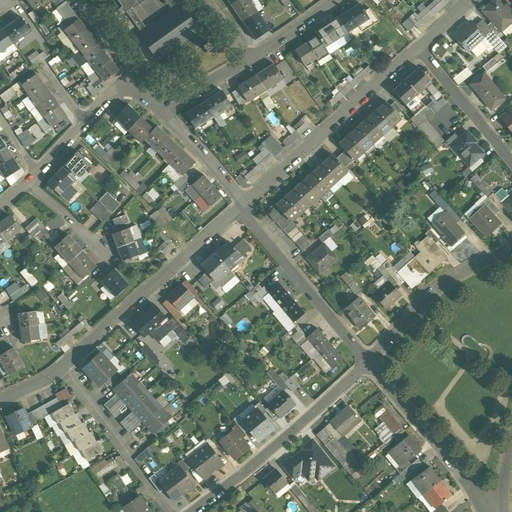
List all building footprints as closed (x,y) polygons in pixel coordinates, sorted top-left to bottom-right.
[(27,0),(35,9),(34,10),(47,0),(27,0)] [(117,0),(126,13),(131,9),(143,0),(117,0)] [(177,8),(171,0),(162,0),(164,1),(165,1),(173,11),(177,8)] [(257,13),(247,0),(238,0),(231,5),(234,8),(233,8),(234,9),(243,22),(257,13)] [(399,4),(394,0),(393,0),(390,3),(391,4),(390,4),(394,8),(399,4)] [(448,0),(442,0),(438,4),(441,8),(450,1),(448,0)] [(511,22),(511,17),(496,0),(495,0),(482,12),(491,22),(500,32),(511,22)] [(434,1),(430,5),(437,12),(441,8),(438,4),(435,1),(434,1)] [(74,15),(65,3),(57,10),(66,22),(74,15)] [(360,5),(348,13),(357,27),(369,19),(360,4),(359,5),(360,5)] [(437,12),(430,5),(426,9),(429,12),(433,16),(437,12)] [(146,30),(141,34),(141,33),(139,34),(158,60),(159,59),(159,58),(195,32),(190,25),(192,24),(185,13),(183,15),(177,8),(173,11),(146,30)] [(146,30),(131,9),(126,13),(141,33),(141,34),(146,30)] [(426,9),(417,16),(420,19),(429,12),(426,9)] [(429,12),(420,19),(424,24),(433,16),(429,12)] [(268,31),(257,13),(243,22),(245,26),(245,27),(246,27),(255,40),(254,40),(254,41),(269,31),(269,30),(268,31)] [(348,13),(338,19),(346,33),(357,27),(348,13)] [(417,16),(415,13),(409,18),(416,26),(415,26),(418,29),(424,24),(420,19),(417,16)] [(74,15),(66,22),(67,22),(70,26),(78,20),(74,15)] [(20,19),(3,30),(13,44),(30,32),(30,33),(31,32),(20,18),(20,19)] [(416,26),(409,18),(401,24),(408,32),(415,26),(416,26)] [(338,19),(327,26),(336,40),(346,33),(338,19)] [(67,29),(65,30),(72,40),(85,30),(78,20),(70,26),(67,29)] [(482,20),(474,27),(483,37),(490,30),(487,26),(482,20)] [(500,32),(491,22),(487,26),(490,30),(496,36),(500,32)] [(470,23),(454,37),(463,46),(462,49),(465,51),(469,51),(472,49),(472,47),(482,38),(483,37),(474,27),(470,23)] [(336,40),(327,26),(315,34),(318,37),(324,47),(336,40)] [(32,30),(43,50),(49,47),(38,27),(32,30)] [(94,41),(86,30),(86,29),(85,30),(72,40),(81,51),(94,41)] [(3,30),(0,32),(0,52),(13,44),(3,30)] [(496,36),(490,30),(483,37),(482,38),(488,44),(496,36)] [(318,37),(307,45),(316,58),(322,55),(327,51),(324,47),(318,37)] [(81,51),(72,40),(67,44),(75,55),(81,51)] [(102,51),(94,41),(81,51),(89,61),(102,51)] [(208,42),(201,48),(205,53),(212,48),(208,42)] [(307,45),(295,52),(295,51),(295,52),(304,67),(305,66),(316,58),(307,45)] [(441,45),(435,52),(442,57),(447,50),(441,45)] [(60,48),(51,54),(55,59),(58,57),(64,53),(60,48)] [(387,57),(381,50),(376,53),(379,56),(383,61),(387,57)] [(37,51),(28,58),(34,67),(39,64),(35,59),(40,55),(37,51)] [(89,61),(81,51),(75,55),(73,57),(81,67),(89,61)] [(102,51),(89,61),(97,71),(110,61),(102,51)] [(40,55),(35,59),(39,64),(48,57),(44,52),(40,55)] [(379,56),(373,62),(377,66),(383,61),(379,56)] [(55,59),(48,64),(54,71),(63,64),(58,57),(55,59)] [(373,62),(370,59),(366,62),(369,65),(373,70),(377,66),(373,62)] [(492,59),(482,68),(486,73),(496,64),(492,59)] [(89,61),(81,67),(89,77),(97,71),(89,61)] [(118,71),(110,61),(97,71),(105,82),(119,71),(118,70),(118,71)] [(270,67),(269,67),(269,68),(256,77),(265,91),(283,80),(274,64),(273,65),(270,67)] [(373,70),(369,65),(363,70),(367,75),(373,70)] [(363,70),(361,67),(357,71),(363,79),(367,75),(363,70)] [(458,84),(473,74),(468,67),(453,77),(458,84)] [(18,69),(10,75),(13,80),(22,74),(18,69)] [(446,104),(430,84),(431,83),(418,69),(392,92),(405,106),(415,98),(425,88),(431,96),(428,98),(433,105),(428,109),(433,114),(446,104)] [(97,71),(89,77),(97,88),(104,82),(105,82),(97,71)] [(363,79),(357,71),(352,75),(355,78),(359,82),(363,79)] [(65,72),(58,78),(61,82),(66,79),(68,77),(65,72)] [(504,99),(483,74),(470,85),(490,110),(504,99)] [(44,86),(36,76),(37,75),(22,85),(30,96),(44,86)] [(252,79),(239,87),(238,87),(239,89),(248,103),(248,102),(265,91),(256,77),(252,79),(252,78),(251,79),(252,79)] [(359,82),(355,78),(349,83),(353,88),(359,82)] [(97,88),(95,89),(98,93),(99,94),(107,87),(104,82),(97,88)] [(349,83),(343,89),(347,93),(353,88),(349,83)] [(44,86),(30,96),(37,106),(51,96),(44,86)] [(343,89),(340,86),(337,89),(343,96),(347,93),(343,89)] [(11,88),(0,96),(5,103),(16,95),(11,88)] [(98,93),(95,89),(90,93),(93,97),(98,93)] [(239,89),(231,93),(240,107),(248,103),(239,89)] [(343,96),(337,89),(332,93),(335,96),(338,100),(343,96)] [(217,95),(204,104),(213,117),(230,107),(231,107),(222,92),(221,92),(222,93),(218,95),(218,94),(217,95)] [(51,96),(37,106),(45,117),(59,107),(51,96)] [(338,100),(335,96),(329,101),(333,105),(338,100)] [(415,98),(405,106),(414,116),(416,115),(424,108),(415,98)] [(386,103),(376,112),(389,126),(398,117),(397,116),(390,107),(386,103)] [(402,111),(394,103),(390,107),(397,116),(402,111)] [(204,104),(200,106),(199,106),(199,107),(187,114),(186,114),(195,129),(196,129),(196,128),(213,117),(204,104)] [(140,119),(128,107),(128,106),(115,119),(116,120),(116,119),(129,131),(140,119)] [(424,108),(416,115),(423,123),(425,121),(433,114),(428,109),(426,106),(424,108)] [(511,106),(499,117),(503,122),(511,114),(511,106)] [(5,107),(0,110),(3,115),(8,111),(5,107)] [(59,107),(45,117),(53,128),(57,125),(67,118),(68,117),(67,117),(59,107)] [(12,116),(8,111),(3,115),(7,120),(12,116)] [(389,126),(376,112),(367,120),(379,134),(389,126)] [(511,114),(503,122),(511,133),(511,132),(511,114)] [(423,123),(416,115),(414,116),(410,120),(437,150),(444,144),(445,143),(425,121),(423,123)] [(312,124),(305,116),(301,119),(308,128),(312,124)] [(67,118),(57,125),(60,130),(70,122),(67,118)] [(140,119),(129,131),(141,143),(145,140),(153,131),(140,119)] [(379,134),(367,120),(358,129),(370,142),(379,134)] [(304,124),(296,131),(299,136),(308,128),(304,124)] [(156,127),(153,131),(145,140),(158,151),(169,139),(156,127)] [(370,142),(358,129),(348,137),(361,151),(370,142)] [(23,133),(18,137),(25,147),(34,141),(27,130),(23,133)] [(108,150),(121,136),(114,131),(102,144),(108,150)] [(296,131),(287,139),(291,143),(299,136),(296,131)] [(476,143),(466,132),(459,139),(452,145),(453,145),(451,147),(469,168),(484,154),(475,144),(476,143)] [(445,143),(444,144),(448,149),(451,147),(453,145),(452,145),(459,139),(455,134),(445,143)] [(284,149),(272,136),(262,145),(268,151),(274,158),(284,149)] [(287,139),(284,136),(280,140),(286,147),(291,143),(287,139)] [(361,151),(348,137),(339,145),(346,153),(352,159),(361,151)] [(169,139),(158,151),(171,163),(182,151),(169,139)] [(6,147),(0,150),(0,166),(13,158),(6,147)] [(107,154),(99,147),(94,151),(103,159),(107,154)] [(195,163),(182,151),(171,163),(184,176),(196,163),(195,162),(195,163)] [(274,158),(268,151),(263,155),(266,158),(270,162),(274,158)] [(78,153),(75,156),(74,156),(74,157),(64,168),(63,168),(75,180),(90,165),(91,165),(78,152),(77,153),(78,153)] [(352,159),(346,153),(341,157),(349,166),(354,161),(352,159)] [(114,162),(107,154),(103,159),(110,166),(114,162)] [(337,161),(333,157),(323,165),(336,179),(345,170),(337,161)] [(349,166),(341,157),(337,161),(345,170),(349,166)] [(13,158),(0,166),(0,170),(6,179),(20,169),(13,158)] [(266,158),(257,166),(261,170),(270,162),(266,158)] [(423,174),(433,172),(431,164),(422,166),(423,174)] [(336,179),(323,165),(314,173),(326,187),(336,179)] [(257,166),(248,174),(252,178),(261,170),(257,166)] [(75,180),(63,168),(62,169),(63,169),(60,172),(60,171),(59,172),(59,173),(49,183),(48,183),(61,195),(70,185),(75,180)] [(132,179),(124,171),(120,175),(128,183),(132,179)] [(248,174),(246,171),(241,175),(248,182),(252,178),(248,174)] [(314,173),(304,182),(317,196),(326,187),(314,173)] [(186,174),(174,185),(178,189),(190,178),(186,174)] [(470,180),(489,197),(494,191),(475,174),(470,180)] [(212,186),(202,176),(203,176),(203,175),(194,183),(192,185),(202,195),(212,186)] [(190,178),(178,189),(182,193),(185,190),(194,182),(190,178)] [(140,187),(132,179),(128,183),(136,191),(140,187)] [(202,195),(192,185),(194,183),(194,182),(185,190),(195,201),(202,195)] [(304,182),(295,190),(307,204),(317,196),(304,182)] [(70,185),(61,195),(68,201),(77,192),(70,185)] [(212,186),(202,195),(211,206),(222,197),(222,196),(221,197),(212,186)] [(153,188),(148,193),(154,200),(160,195),(153,188)] [(295,190),(286,198),(298,212),(307,204),(295,190)] [(120,205),(107,193),(99,202),(112,214),(120,205)] [(154,201),(146,193),(142,197),(150,205),(154,201)] [(504,207),(492,194),(487,199),(489,201),(498,212),(504,207)] [(211,206),(202,195),(195,201),(205,212),(211,206)] [(448,206),(438,196),(433,201),(442,212),(448,206)] [(286,198),(276,207),(288,221),(298,212),(286,198)] [(489,201),(484,205),(494,216),(498,212),(489,201)] [(112,214),(99,202),(90,211),(103,223),(112,214)] [(378,203),(369,210),(372,214),(381,207),(378,203)] [(484,205),(468,220),(485,239),(501,224),(494,216),(484,205)] [(276,208),(268,215),(271,220),(279,213),(276,208)] [(167,225),(156,212),(150,217),(161,230),(167,225)] [(279,213),(271,220),(275,224),(276,223),(283,217),(279,213)] [(445,213),(432,225),(450,246),(463,234),(452,222),(453,221),(445,213)] [(125,216),(113,220),(115,226),(122,224),(122,225),(128,223),(125,216)] [(10,218),(0,224),(0,233),(5,241),(20,231),(20,232),(21,231),(10,217),(10,218)] [(283,217),(276,223),(279,228),(287,221),(283,217)] [(44,228),(37,220),(32,224),(39,232),(44,228)] [(279,228),(283,232),(291,225),(287,221),(279,228)] [(39,232),(32,224),(26,229),(30,235),(33,237),(39,232)] [(115,226),(110,228),(113,235),(124,230),(122,225),(122,224),(115,226)] [(291,225),(283,232),(287,236),(295,229),(291,225)] [(141,239),(135,226),(128,229),(133,242),(141,239)] [(52,236),(44,228),(39,232),(47,240),(52,236)] [(113,235),(112,235),(113,235),(118,248),(133,242),(128,229),(124,230),(113,235)] [(295,229),(287,236),(291,240),(299,233),(295,229)] [(185,238),(178,230),(174,234),(176,237),(180,242),(185,238)] [(439,241),(430,231),(425,235),(427,238),(428,237),(434,245),(439,241)] [(327,232),(318,240),(322,244),(331,237),(327,232)] [(299,233),(291,240),(295,244),(303,238),(299,233)] [(68,236),(54,248),(54,249),(55,248),(69,263),(82,252),(68,237),(68,236)] [(176,237),(170,242),(175,247),(180,242),(176,237)] [(303,238),(295,244),(298,248),(307,242),(303,237),(303,238)] [(434,245),(428,237),(427,238),(420,244),(425,250),(415,259),(429,274),(440,264),(438,263),(445,257),(434,245)] [(141,239),(133,242),(138,255),(139,255),(139,256),(146,253),(141,239)] [(250,249),(242,240),(237,244),(245,253),(250,249)] [(133,242),(118,248),(123,261),(122,261),(122,262),(139,256),(139,255),(138,255),(133,242)] [(170,242),(165,248),(169,252),(175,247),(170,242)] [(307,242),(298,248),(302,253),(310,246),(307,242)] [(228,243),(215,255),(227,268),(234,262),(236,264),(242,259),(241,257),(233,248),(228,243)] [(245,253),(237,244),(233,248),(241,257),(245,253)] [(165,248),(162,245),(158,249),(165,256),(169,252),(165,248)] [(337,261),(323,245),(306,260),(319,276),(337,261)] [(96,267),(82,252),(69,263),(83,278),(83,279),(97,267),(96,267)] [(215,255),(201,267),(206,273),(214,281),(221,274),(223,276),(229,270),(227,268),(215,255)] [(415,259),(398,274),(411,290),(429,274),(415,259)] [(395,272),(387,262),(381,267),(390,276),(395,272)] [(27,267),(21,272),(33,286),(38,281),(27,267)] [(390,276),(381,267),(376,271),(385,281),(390,276)] [(114,269),(100,282),(101,283),(102,282),(115,296),(114,297),(114,298),(129,285),(128,284),(127,285),(117,273),(114,269)] [(221,274),(214,281),(217,285),(221,289),(235,276),(229,270),(223,276),(221,274)] [(214,281),(206,273),(202,277),(210,286),(214,281)] [(353,283),(345,274),(340,279),(347,288),(353,283)] [(93,280),(89,276),(78,285),(82,289),(93,280)] [(29,283),(20,289),(23,294),(32,288),(29,283)] [(278,283),(267,292),(280,307),(291,298),(278,283)] [(361,292),(353,283),(347,288),(356,297),(361,292)] [(258,284),(249,292),(253,297),(262,289),(258,284)] [(389,284),(374,297),(386,310),(400,297),(389,284)] [(192,298),(181,285),(167,297),(169,299),(178,310),(192,298)] [(20,289),(11,295),(14,300),(23,294),(20,289)] [(69,302),(62,293),(57,297),(64,305),(69,302)] [(291,298),(280,307),(293,323),(304,314),(291,298)] [(178,310),(169,299),(162,305),(172,316),(177,311),(178,310)] [(358,300),(344,312),(360,331),(375,319),(358,300)] [(69,302),(64,305),(68,310),(73,306),(69,302)] [(166,318),(154,305),(131,326),(143,338),(150,332),(166,318)] [(177,311),(172,316),(173,317),(176,321),(181,316),(177,311)] [(35,312),(18,314),(19,315),(21,327),(37,325),(35,312)] [(89,323),(82,315),(78,319),(81,322),(85,327),(89,323)] [(173,317),(168,321),(173,326),(170,328),(181,339),(180,340),(184,343),(191,337),(176,321),(173,317)] [(166,318),(150,332),(157,340),(170,328),(173,326),(168,321),(166,318)] [(85,327),(81,322),(76,326),(80,331),(85,327)] [(45,324),(37,325),(39,339),(47,338),(45,324)] [(37,325),(21,327),(23,340),(22,341),(39,339),(37,325)] [(80,331),(76,326),(70,331),(74,335),(80,331)] [(297,326),(287,334),(291,338),(300,330),(297,326)] [(70,331),(68,327),(63,331),(70,339),(74,335),(70,331)] [(330,345),(317,329),(306,339),(319,354),(330,345)] [(300,330),(291,338),(295,343),(304,335),(300,330)] [(70,339),(63,331),(59,334),(62,338),(66,342),(70,339)] [(62,338),(55,343),(59,348),(66,342),(62,338)] [(157,358),(146,345),(140,350),(155,366),(159,362),(157,359),(157,358)] [(343,360),(330,345),(319,354),(332,369),(343,360)] [(23,366),(15,353),(16,352),(13,348),(0,355),(0,359),(9,375),(8,375),(24,366),(24,365),(23,366)] [(96,349),(83,361),(87,365),(100,353),(96,349)] [(87,365),(83,369),(91,378),(108,362),(100,353),(87,365)] [(108,362),(91,378),(99,387),(103,383),(116,371),(108,362)] [(116,371),(103,383),(107,387),(109,385),(120,375),(116,371)] [(120,375),(109,385),(113,389),(127,377),(123,372),(120,375)] [(127,377),(113,389),(117,393),(121,398),(139,383),(131,373),(127,377)] [(284,383),(277,375),(271,380),(279,390),(285,385),(284,383)] [(301,385),(293,376),(288,380),(296,389),(301,385)] [(288,380),(284,383),(285,385),(292,393),(296,389),(288,380)] [(139,383),(121,398),(126,403),(129,407),(147,392),(139,383)] [(147,392),(129,407),(133,411),(137,416),(155,400),(147,392)] [(283,392),(268,405),(276,415),(279,418),(294,405),(283,392)] [(117,393),(104,405),(108,410),(121,398),(117,393)] [(121,398),(108,410),(113,415),(126,403),(121,398)] [(62,409),(56,399),(51,401),(57,411),(62,409)] [(155,400),(137,416),(142,421),(145,425),(163,409),(155,400)] [(51,401),(46,404),(52,414),(57,411),(51,401)] [(254,407),(256,409),(262,416),(267,412),(265,410),(259,403),(254,407)] [(52,414),(46,404),(41,407),(47,417),(52,414)] [(57,411),(52,414),(57,424),(59,423),(74,415),(68,405),(57,411)] [(276,415),(269,406),(265,410),(267,412),(272,419),(276,415)] [(41,407),(36,410),(42,420),(47,417),(41,407)] [(360,421),(348,407),(330,423),(341,434),(348,428),(350,430),(360,421)] [(404,431),(384,408),(376,415),(395,438),(404,431)] [(23,409),(6,417),(14,436),(31,428),(25,415),(23,409)] [(163,409),(145,425),(153,434),(167,422),(171,418),(163,409)] [(259,442),(273,430),(262,416),(256,409),(242,421),(249,430),(259,442)] [(42,420),(36,410),(31,412),(37,422),(42,420)] [(133,411),(120,423),(124,428),(137,416),(133,411)] [(37,425),(31,412),(25,415),(31,428),(37,425)] [(74,415),(59,423),(64,433),(66,433),(81,424),(76,414),(74,415)] [(137,416),(124,428),(129,433),(142,421),(137,416)] [(245,434),(249,430),(242,421),(238,416),(233,420),(245,434)] [(167,422),(153,434),(157,438),(171,426),(167,422)] [(81,424),(66,433),(71,443),(73,442),(88,433),(83,423),(81,424)] [(245,435),(237,425),(231,429),(233,431),(234,431),(240,439),(245,435)] [(347,451),(326,427),(316,435),(337,460),(347,451)] [(240,439),(234,431),(233,431),(225,437),(225,438),(229,442),(224,446),(234,460),(248,449),(240,439)] [(88,433),(73,442),(79,451),(80,451),(96,442),(90,432),(88,433)] [(225,437),(223,435),(218,440),(224,446),(229,442),(225,438),(225,437)] [(408,437),(391,452),(397,459),(395,461),(400,467),(406,462),(419,451),(408,437)] [(216,447),(209,438),(204,442),(207,445),(212,451),(216,447)] [(96,442),(80,451),(86,461),(103,451),(98,441),(96,442)] [(334,467),(312,441),(302,449),(302,454),(293,461),(302,472),(308,480),(320,471),(324,475),(334,467)] [(153,442),(135,458),(141,464),(159,448),(153,442)] [(212,451),(207,445),(197,452),(212,471),(216,468),(218,469),(223,465),(212,451)] [(212,471),(197,452),(188,460),(193,466),(204,480),(210,476),(208,474),(212,471)] [(105,458),(92,466),(102,482),(128,466),(120,454),(107,462),(105,458)] [(186,456),(181,460),(188,470),(193,466),(188,460),(186,456)] [(292,480),(302,472),(293,461),(290,458),(280,466),(292,480)] [(410,466),(409,467),(413,472),(422,464),(418,459),(410,466)] [(181,460),(176,464),(179,467),(183,473),(188,470),(181,460)] [(400,467),(396,470),(400,475),(409,467),(410,466),(406,462),(400,467)] [(183,473),(179,467),(169,475),(183,493),(187,490),(189,492),(194,488),(183,473)] [(429,468),(415,478),(421,486),(419,488),(423,494),(425,493),(440,482),(429,468)] [(126,485),(133,481),(127,471),(108,482),(116,495),(127,488),(126,485)] [(287,484),(276,471),(263,481),(274,494),(287,484)] [(159,482),(154,474),(148,479),(159,493),(164,489),(159,482)] [(159,482),(164,489),(175,502),(180,498),(179,496),(183,493),(169,475),(159,482)] [(440,482),(425,493),(431,500),(429,502),(434,509),(441,504),(451,496),(440,482)] [(296,485),(291,489),(297,497),(302,493),(296,485)] [(149,511),(139,496),(122,507),(125,511),(149,511)] [(256,511),(260,510),(252,501),(247,505),(253,511),(256,511)]
